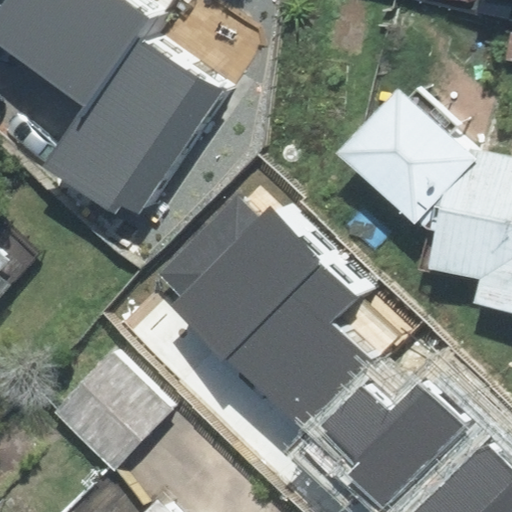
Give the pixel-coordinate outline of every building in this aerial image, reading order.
[(75,83),(6,19),(0,25),(0,90),(37,124),(75,83)] [(442,207),(471,179),(451,259),(500,271),(494,294),(511,298),(511,139),(487,134),(480,127),(507,101),(456,48),(369,130),(442,207)] [(0,283),(30,249),(0,223),(0,283)] [(182,405),(121,341),(60,400),(122,464),(182,405)] [(324,484),(350,511),(456,511),(511,458),(511,422),(454,362),(324,484)] [(189,511),(171,492),(155,507),(118,467),(69,511),(189,511)]
